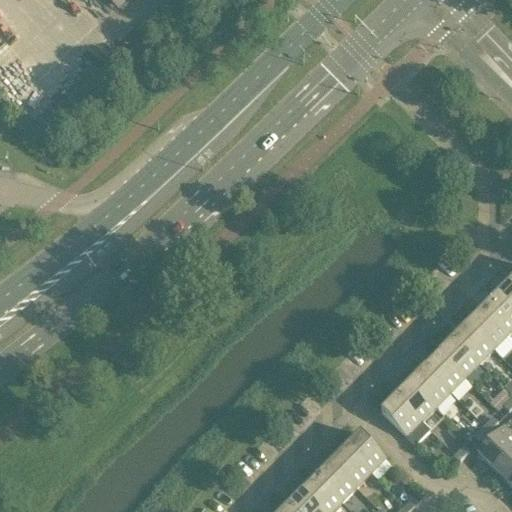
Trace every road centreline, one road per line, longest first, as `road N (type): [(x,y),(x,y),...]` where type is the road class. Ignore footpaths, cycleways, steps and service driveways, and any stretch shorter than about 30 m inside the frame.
road 1 (secondary): [(0,369),(109,279),(406,0)]
road 2 (secondary): [(338,0),(111,214),(0,305)]
road 3 (residential): [(242,511),(511,240)]
road 4 (residential): [(407,0),(511,99)]
